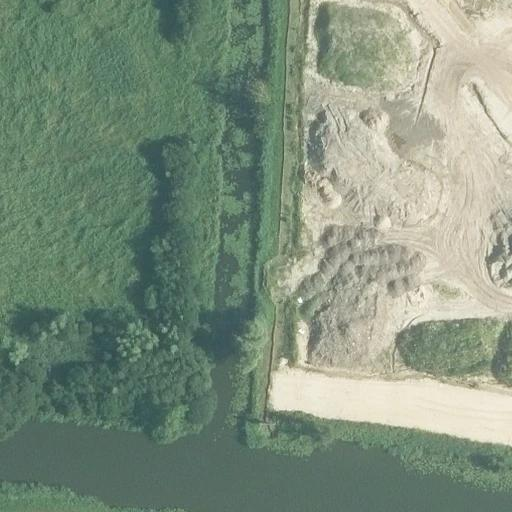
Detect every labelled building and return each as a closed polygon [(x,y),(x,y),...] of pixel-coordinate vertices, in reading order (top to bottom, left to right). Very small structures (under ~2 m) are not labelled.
[(294,0),(294,13),(332,16),(333,0),(294,0)] [(372,6),(371,31),(414,32),(415,7),(372,6)] [(294,14),(293,44),(300,44),(301,32),(331,33),(332,16),(294,14)] [(293,53),(291,83),(329,84),(330,85),(331,66),(299,65),(300,54),(293,53)] [(487,53),(463,61),(478,101),(501,93),(487,53)] [(373,66),(372,91),(414,92),(415,68),(373,66)] [(291,83),(290,113),(298,113),(298,101),(329,102),(329,84),(291,83)] [(413,93),(372,91),(372,115),(412,116),(413,93)] [(505,111),(495,115),(497,122),(508,118),(505,111)] [(508,118),(497,122),(499,129),(510,125),(508,118)] [(297,122),(289,122),(289,152),(326,153),(328,137),(296,134),(297,122)] [(511,129),(475,143),(483,164),(511,152),(511,129)] [(409,134),(409,146),(416,147),(417,135),(416,134),(409,134)] [(373,150),(372,175),(413,177),(414,177),(415,152),(373,150)] [(289,152),(287,181),(295,182),(295,170),(325,171),(326,153),(289,152)] [(511,154),(484,164),(491,184),(511,176),(511,154)] [(372,175),(371,200),(412,201),(413,177),(372,175)] [(287,191),(286,220),(325,222),(326,204),(294,202),(295,191),(287,191)] [(409,207),(409,219),(417,219),(417,207),(409,207)] [(511,211),(504,209),(499,231),(511,233),(511,211)] [(286,220),(284,250),(292,250),(293,239),(324,240),(325,222),(286,220)] [(383,230),(382,254),(424,256),(426,232),(383,230)] [(511,233),(499,231),(495,253),(511,256),(511,233)] [(274,325),(271,377),(314,380),(313,391),(316,391),(317,380),(321,328),(274,325)] [(321,328),(317,380),(336,382),(335,392),(338,393),(338,382),(342,330),(321,328)] [(342,330),(338,382),(357,383),(356,394),(358,394),(363,342),(363,332),(342,329),(342,330)] [(363,342),(360,384),(378,385),(378,396),(382,396),(383,385),(386,333),(363,331),(363,332),(363,342)] [(386,333),(383,385),(400,386),(399,397),(402,397),(406,334),(386,333)] [(406,334),(403,386),(423,388),(422,399),(424,399),(429,336),(406,334)] [(444,351),(431,413),(434,413),(436,403),(455,407),(466,355),(444,351)] [(466,355),(453,417),(455,418),(458,407),(475,411),(485,360),(466,355)] [(487,360),(474,422),(477,422),(479,412),(497,415),(507,364),(487,360)] [(497,415),(495,426),(498,427),(500,416),(511,418),(511,364),(507,364),(497,415)]
